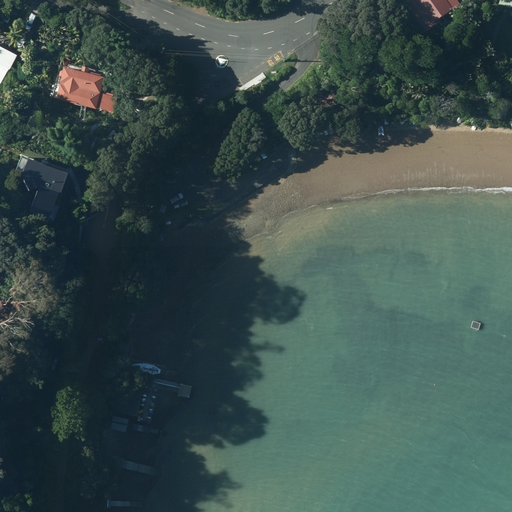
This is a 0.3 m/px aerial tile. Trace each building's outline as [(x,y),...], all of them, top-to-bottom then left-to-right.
[(460,5),(456,0),(403,0),(415,17),(425,30),(460,5)] [(0,78),(12,54),(0,48),(0,78)] [(81,70),(63,65),(61,70),(60,69),(58,75),(60,76),(54,97),(95,107),(95,106),(111,110),(116,94),(99,90),(103,76),(87,72),(88,67),(82,65),(81,70)] [(319,109),(338,104),(335,94),(317,99),(319,109)] [(26,202),(46,212),(65,165),(21,147),(13,167),(22,171),(28,182),(37,178),(26,202)] [(135,415),(143,385),(125,380),(117,410),(135,415)] [(181,383),(179,394),(188,396),(190,385),(181,383)] [(110,427),(125,431),(128,418),(113,415),(110,427)] [(118,455),(101,451),(99,461),(116,464),(118,455)] [(95,507),(108,507),(108,497),(95,497),(95,507)]
